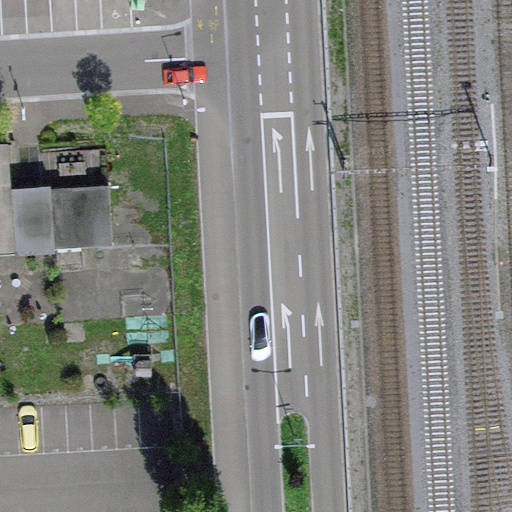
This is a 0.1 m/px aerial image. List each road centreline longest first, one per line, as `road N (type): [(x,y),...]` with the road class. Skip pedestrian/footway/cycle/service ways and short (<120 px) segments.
road 1 (primary): [(292,354),(274,67)]
road 2 (residential): [(274,67),(0,82)]
road 3 (unknown): [(0,495),(232,496)]
road 4 (primary): [(329,511),(324,423),(292,354)]
road 5 (primary): [(292,354),(263,423),(267,511)]
